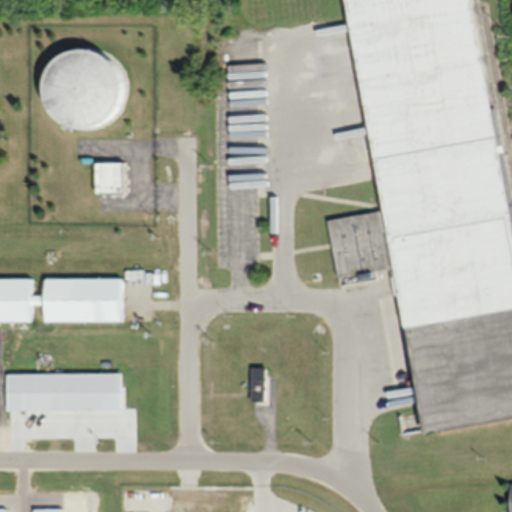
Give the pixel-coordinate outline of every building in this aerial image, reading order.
[(511,416),(511,257),(471,0),(344,0),(377,210),(325,219),(334,277),(392,268),(418,432),(511,417),(511,416)] [(119,94),(112,104),(102,111),(91,115),(79,115),(67,111),(58,103),(51,93),(48,81),(49,69),(54,58),(63,49),(74,43),(86,41),(98,44),(109,50),(117,59),(121,70),(122,82),(119,94)] [(0,321),(31,321),(31,305),(41,305),(41,321),(118,321),(118,278),(41,277),(41,294),(28,294),(28,278),(0,277),(0,321)] [(264,367),(248,366),(248,400),(263,401),(264,367)] [(118,373),(5,373),(5,410),(119,409),(118,373)]
